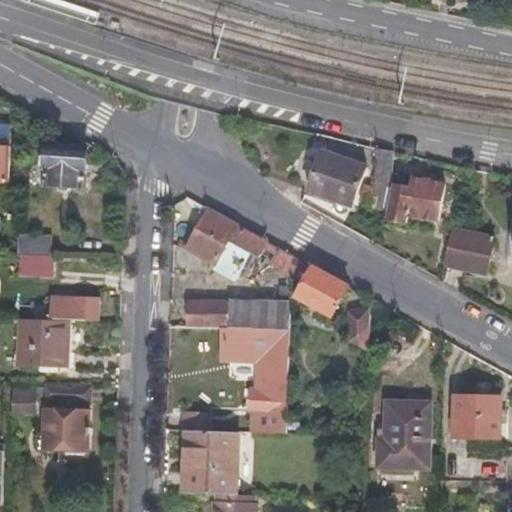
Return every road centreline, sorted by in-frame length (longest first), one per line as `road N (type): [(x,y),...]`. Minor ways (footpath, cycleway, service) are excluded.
road 1 (residential): [(0,19),(271,102),(511,153)]
road 2 (residential): [(154,148),(139,511)]
road 3 (tertiary): [(511,343),(220,182)]
road 4 (residential): [(293,0),(511,46)]
road 5 (tertiary): [(154,148),(0,66)]
